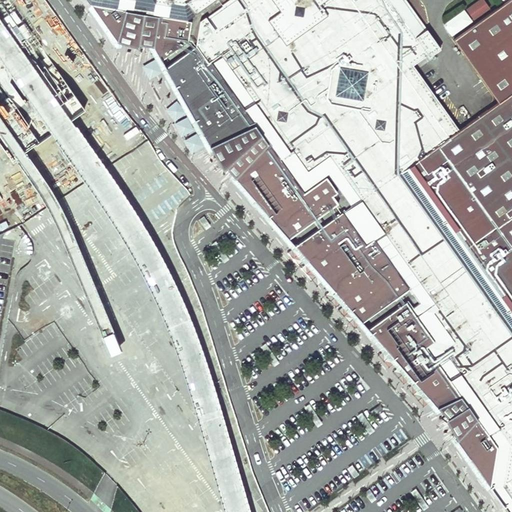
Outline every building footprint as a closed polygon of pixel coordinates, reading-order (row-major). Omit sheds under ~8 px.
[(88,0),(90,2),(91,4),(119,40),(127,7),(141,10),(158,12),(153,46),(161,59),(166,67),(175,85),(178,91),(187,106),(195,122),(198,126),(206,141),(211,147),(258,123),(264,132),(271,141),(253,159),(236,177),(241,182),(271,215),(282,226),(291,237),(310,259),(332,285),(345,301),(368,327),(373,333),(437,404),(440,407),(462,396),(471,407),(479,418),(457,440),(493,487),(493,488),(507,508),(509,511),(511,511),(511,0),(508,0),(453,39),(498,101),(486,110),(459,129),(453,121),(423,80),(417,72),(413,65),(427,54),(429,56),(440,48),(426,29),(424,30),(402,0),(88,0)] [(484,0),(480,0),(445,26),(451,35),(490,7),(484,0)] [(127,7),(119,40),(153,46),(155,35),(158,12),(141,10),(127,7)] [(258,123),(211,147),(236,177),(271,141),(258,123)] [(462,396),(440,407),(457,440),(479,418),(471,407),(462,396)] [(379,405),(371,410),(374,415),(382,409),(379,405)]
